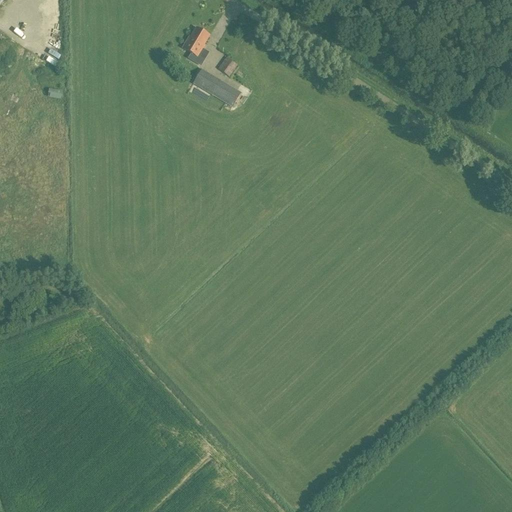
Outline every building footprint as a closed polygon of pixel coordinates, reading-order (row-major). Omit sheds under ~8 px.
[(209,36),(196,29),(190,38),(189,37),(182,49),(190,54),(187,58),(200,66),(204,60),(199,57),(205,47),(204,46),(209,36)] [(31,58),(28,65),(40,69),(42,62),(31,58)] [(229,78),(237,66),(226,58),(218,70),(229,78)] [(233,108),(241,94),(202,71),(193,85),(233,108)] [(246,95),(251,92),(246,84),(241,87),(246,95)]
